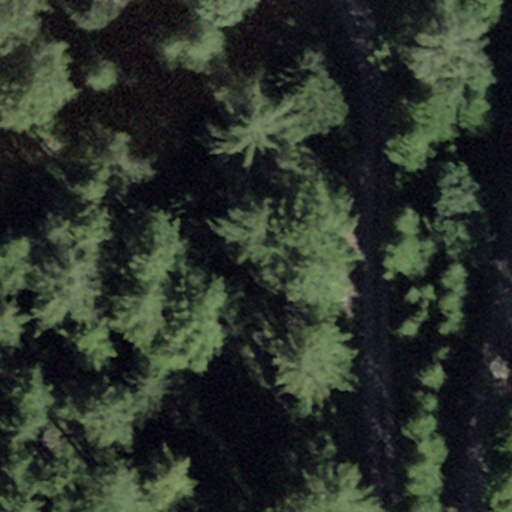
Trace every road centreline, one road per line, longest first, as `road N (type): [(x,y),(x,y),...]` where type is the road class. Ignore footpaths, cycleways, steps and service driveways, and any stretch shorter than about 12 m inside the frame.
road 1 (unclassified): [(348,0),(369,89),(367,283),(379,511)]
road 2 (unclassified): [(469,511),(474,389),(511,197)]
